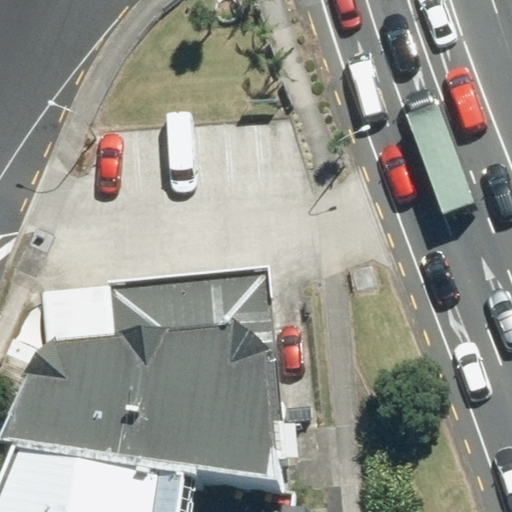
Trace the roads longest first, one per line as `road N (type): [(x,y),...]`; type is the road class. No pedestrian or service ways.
road 1 (secondary): [(511,179),(415,0)]
road 2 (secondary): [(488,0),(511,179)]
